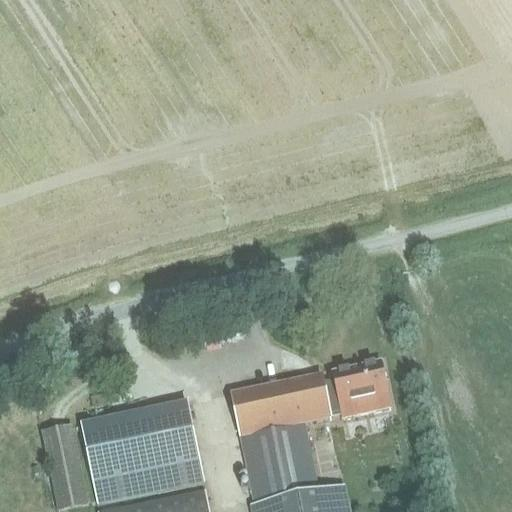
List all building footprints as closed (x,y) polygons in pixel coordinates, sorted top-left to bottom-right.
[(335,384),(324,386),(330,417),(341,415),(343,422),(391,412),(381,366),(356,372),(333,376),(335,384)] [(322,379),(232,397),(232,398),(241,441),(304,428),(331,422),(330,417),(324,386),(322,379)] [(204,485),(200,465),(188,406),(81,429),(97,507),(204,485)] [(304,428),(241,441),(253,509),(319,496),(304,428)] [(42,437),(58,511),(68,511),(89,508),(73,430),(42,437)] [(319,496),(253,509),(253,511),(349,511),(347,496),(345,490),(319,496)] [(209,511),(206,497),(133,511),(209,511)]
